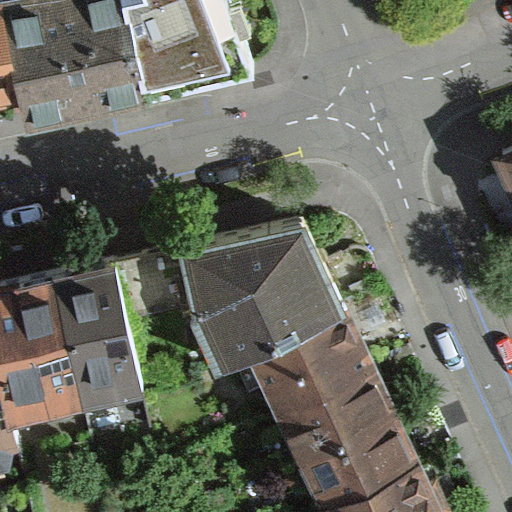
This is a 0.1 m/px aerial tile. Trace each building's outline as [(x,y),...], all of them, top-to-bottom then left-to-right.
[(2,0),(0,0),(0,84),(21,80),(2,0)] [(2,0),(21,80),(27,109),(67,100),(147,83),(128,0),(2,0)] [(128,0),(147,83),(254,59),(240,23),(231,0),(128,0)] [(511,145),(502,149),(510,166),(511,169),(511,145)] [(206,300),(229,351),(251,341),(342,298),(302,212),(114,254),(126,309),(182,297),(183,305),(206,300)] [(79,375),(110,368),(113,381),(140,375),(126,309),(114,254),(72,263),(55,267),(79,375)] [(51,395),(48,382),(79,375),(55,267),(0,278),(0,363),(9,404),(51,395)] [(342,298),(251,341),(279,401),(370,358),(348,311),(342,298)] [(288,420),(270,429),(283,457),(392,406),(374,368),(370,358),(279,401),(288,420)] [(0,434),(15,432),(9,404),(0,363),(0,434)] [(314,476),(324,496),(415,453),(398,417),(392,406),(283,457),(296,485),(314,476)] [(419,462),(415,453),(324,496),(331,511),(441,511),(439,505),(448,501),(435,473),(426,477),(419,462)]
